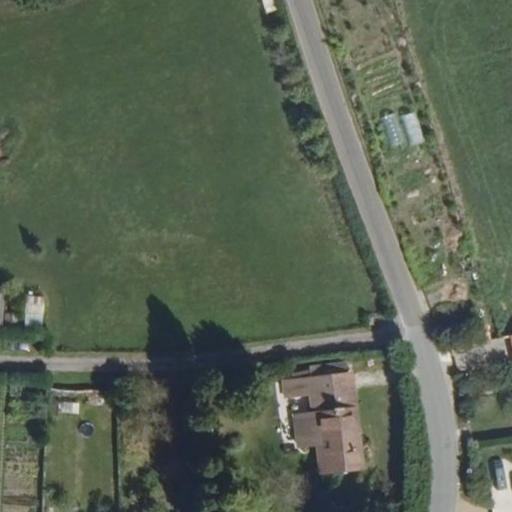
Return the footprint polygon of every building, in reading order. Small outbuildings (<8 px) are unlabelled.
[(257,0),(260,12),(273,9),(270,0),(257,0)] [(378,117),(388,145),(403,140),(393,112),(378,117)] [(20,330),(38,331),(40,296),(22,294),(20,330)] [(364,457),(353,363),(298,370),(299,387),(313,385),(315,402),(301,404),(303,434),(318,434),(322,463),(364,457)] [(299,387),(298,370),(285,371),(287,388),(299,387)] [(490,500),(505,500),(504,462),(489,462),(490,500)]
